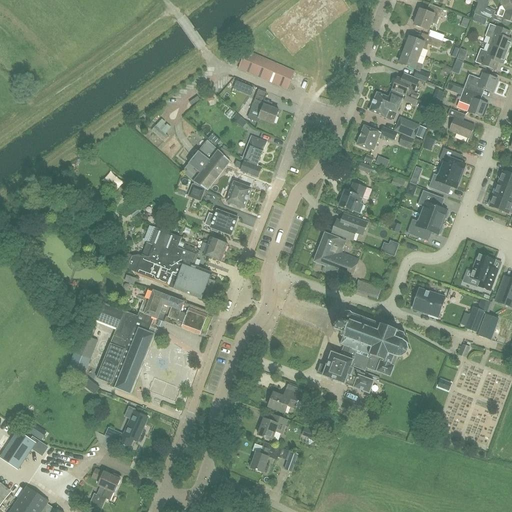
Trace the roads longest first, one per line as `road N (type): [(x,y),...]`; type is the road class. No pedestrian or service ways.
road 1 (residential): [(309,103),(216,342)]
road 2 (tertiary): [(204,473),(240,341),(269,309),(268,271)]
road 3 (tertiary): [(268,271),(340,114)]
road 4 (residential): [(309,103),(221,66),(179,16)]
road 5 (residential): [(162,489),(216,342)]
road 6 (residential): [(460,223),(511,93)]
road 7 (residential): [(390,311),(268,271)]
road 8 (residential): [(390,311),(409,260),(445,255),(460,223)]
road 9 (tertiary): [(340,114),(385,0)]
